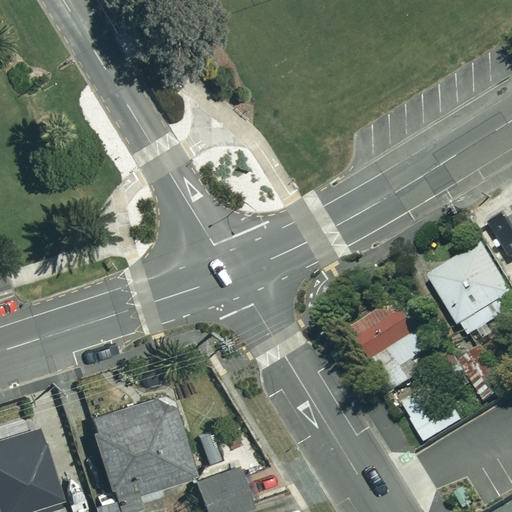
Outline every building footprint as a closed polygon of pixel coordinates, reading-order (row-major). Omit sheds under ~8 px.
[(466,327),(472,338),(511,314),(511,285),(487,245),(432,278),(463,329),(466,327)] [(356,328),(395,394),(425,376),(424,358),(435,350),(404,299),(356,328)] [(466,422),(441,380),(404,401),(428,444),(466,422)] [(196,475),(169,395),(90,421),(116,501),(196,475)] [(511,407),(468,433),(489,469),(500,462),(511,482),(511,407)] [(34,511),(65,502),(40,428),(0,440),(0,511),(34,511)] [(234,511),(250,507),(238,469),(197,482),(206,511),(234,511)] [(94,511),(91,500),(70,507),(71,511),(94,511)]
